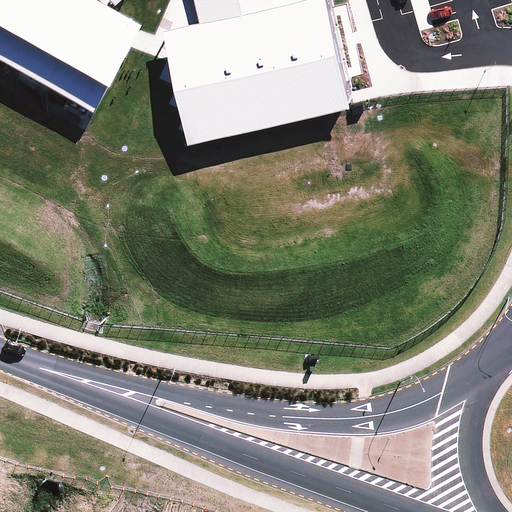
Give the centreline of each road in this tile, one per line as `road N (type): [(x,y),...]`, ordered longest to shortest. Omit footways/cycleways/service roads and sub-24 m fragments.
road 1 (secondary): [(131,395),(172,392),(316,418),(361,417),(479,377)]
road 2 (secondary): [(403,511),(162,423),(131,395)]
road 3 (secondary): [(477,511),(457,454),(464,405),(479,377)]
road 4 (secondary): [(0,354),(131,395)]
